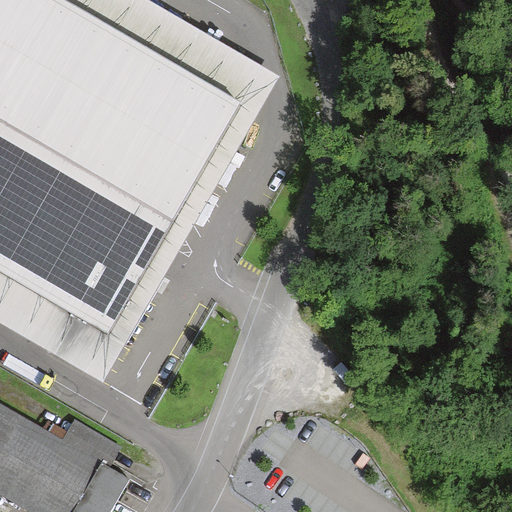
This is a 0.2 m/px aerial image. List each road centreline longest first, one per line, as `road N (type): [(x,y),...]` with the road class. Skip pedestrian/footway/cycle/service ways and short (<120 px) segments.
road 1 (unclassified): [(190,511),(319,197),(328,107),(316,34),(298,0)]
road 2 (track): [(425,0),(432,45),(474,127),(511,232)]
